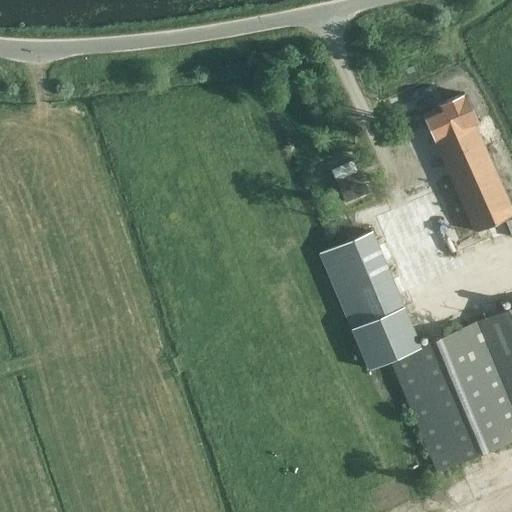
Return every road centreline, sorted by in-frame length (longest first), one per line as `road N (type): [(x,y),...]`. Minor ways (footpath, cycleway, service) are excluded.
road 1 (unclassified): [(381,0),(330,17),(194,38),(52,51),(0,46)]
road 2 (track): [(59,209),(44,50)]
